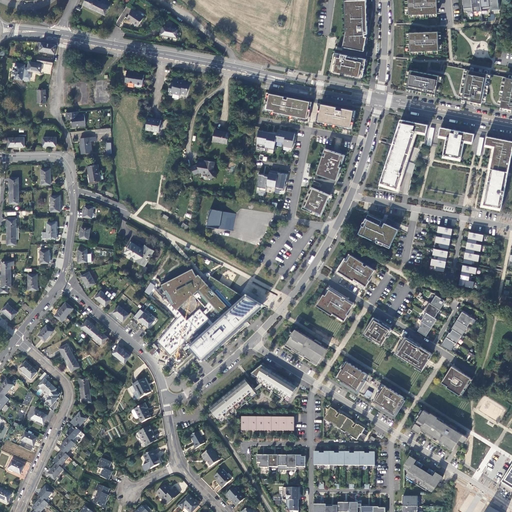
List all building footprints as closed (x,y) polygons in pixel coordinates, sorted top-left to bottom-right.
[(100,0),(100,1),(97,0),(84,0),(83,5),(105,16),(112,2),(106,0),(100,0)] [(366,0),(345,1),(346,33),(343,48),(364,51),(366,37),(364,37),(365,35),(367,35),(366,0)] [(436,0),(408,0),(409,15),(438,15),(436,0)] [(499,10),(497,0),(462,0),(464,12),(467,11),(467,12),(481,11),(481,10),(490,9),(490,10),(499,10)] [(143,18),(132,10),(126,18),(132,22),(132,23),(136,27),(143,18)] [(177,28),(160,25),(159,35),(176,37),(177,28)] [(438,32),(410,33),(410,51),(439,51),(438,32)] [(40,51),(55,54),(57,45),(41,42),(38,42),(37,42),(36,49),(40,49),(40,51)] [(366,60),(334,54),(331,73),(362,79),(366,60)] [(42,64),(53,66),(54,60),(39,57),(38,63),(42,64)] [(38,63),(29,61),(28,68),(24,68),(22,80),(30,81),(31,75),(28,74),(29,70),(41,73),(42,64),(38,63)] [(24,68),(25,65),(17,63),(16,68),(15,68),(14,73),(15,73),(14,78),(22,80),(24,68)] [(488,73),(467,69),(462,97),(462,100),(482,103),(488,73)] [(128,70),(125,70),(124,76),(126,76),(126,77),(127,77),(127,81),(133,82),(133,84),(134,85),(139,86),(141,85),(141,84),(143,74),(136,73),(136,72),(133,71),(128,70)] [(427,73),(410,70),(407,88),(436,93),(439,75),(427,73)] [(51,75),(42,74),(40,84),(49,85),(51,75)] [(500,106),(500,107),(511,109),(511,78),(506,77),(500,106)] [(172,92),(171,93),(179,95),(179,93),(185,94),(186,88),(188,88),(189,82),(172,79),(171,83),(172,83),(171,86),(168,86),(167,91),(172,92)] [(45,90),(37,91),(38,104),(46,103),(45,90)] [(308,102),(267,94),(264,109),(272,110),(271,112),(305,119),(308,102)] [(333,108),(319,105),(316,121),(345,127),(348,128),(351,112),(340,109),(339,112),(333,111),(333,108)] [(78,112),(66,113),(66,120),(71,119),(72,127),(85,126),(84,116),(79,116),(78,112)] [(161,120),(147,117),(145,129),(158,131),(161,120)] [(384,170),(380,183),(397,188),(405,164),(406,161),(407,158),(409,151),(411,146),(415,133),(414,133),(415,130),(426,133),(428,125),(400,120),(399,124),(401,124),(399,132),(397,131),(393,141),(395,142),(391,156),(389,155),(386,165),(388,166),(386,170),(384,170)] [(474,134),(440,128),(439,136),(446,137),(443,155),(461,159),(465,140),(472,142),(474,134)] [(214,130),(213,142),(226,144),(229,133),(214,130)] [(258,130),(257,147),(265,148),(265,146),(268,132),(258,130)] [(286,131),(277,130),(276,134),(275,141),(283,142),(286,131)] [(283,146),(292,147),(294,133),(286,131),(283,142),(283,146)] [(275,141),(276,134),(268,132),(265,146),(268,147),(268,149),(273,150),(275,141)] [(95,137),(80,139),(81,154),(92,153),(91,141),(96,141),(95,137)] [(511,141),(486,137),(485,144),(494,146),(491,161),(490,170),(488,176),(483,205),(501,209),(506,180),(504,179),(507,164),(509,165),(510,161),(508,160),(508,157),(511,157),(511,150),(511,149),(510,149),(511,147),(511,146),(511,141)] [(24,138),(8,138),(8,147),(25,147),(24,138)] [(56,138),(43,138),(43,147),(57,146),(56,138)] [(339,172),(345,155),(339,153),(336,152),(333,151),(324,148),(316,174),(328,178),(329,176),(337,179),(339,172)] [(212,169),(214,162),(203,160),(203,162),(197,161),(196,164),(190,166),(193,174),(199,172),(206,173),(210,179),(216,174),(212,169)] [(99,164),(88,166),(91,183),(102,181),(102,180),(101,175),(99,164)] [(51,169),(41,169),(41,185),(51,184),(51,169)] [(275,187),(277,173),(273,172),(273,173),(269,173),(268,176),(266,187),(271,188),(271,186),(275,187)] [(275,189),(283,190),(286,174),(277,173),(275,187),(275,189)] [(258,174),(257,187),(259,187),(259,191),(265,192),(266,187),(268,176),(258,174)] [(10,178),(10,191),(19,191),(18,178),(10,178)] [(304,207),(321,214),(327,201),(329,195),(312,188),(304,207)] [(19,191),(10,191),(10,204),(19,204),(19,191)] [(60,196),(51,196),(51,211),(60,211),(60,196)] [(94,207),(85,206),(83,217),(92,218),(94,207)] [(207,226),(219,228),(222,211),(210,209),(207,226)] [(235,213),(222,211),(219,228),(232,230),(235,213)] [(358,233),(390,248),(398,229),(384,222),(383,226),(379,225),(381,221),(367,215),(358,233)] [(7,219),(7,232),(17,232),(16,219),(7,219)] [(44,239),(47,239),(56,239),(56,223),(47,223),(47,232),(43,232),(44,239)] [(443,233),(442,237),(451,239),(453,228),(439,226),(437,232),(443,233)] [(91,228),(82,227),(80,238),(89,239),(91,228)] [(17,232),(7,232),(7,245),(17,245),(17,232)] [(469,232),(467,242),(476,243),(477,240),(482,241),(484,234),(469,232)] [(449,249),(451,239),(442,237),(436,236),(435,242),(439,243),(438,247),(449,249)] [(143,266),(153,250),(144,245),(141,249),(130,242),(125,252),(136,259),(135,261),(143,266)] [(476,243),(467,242),(466,252),(474,254),(475,250),(480,251),(482,244),(476,243)] [(438,256),(437,260),(446,261),(448,251),(434,248),(433,255),(438,256)] [(87,249),(78,250),(79,262),(88,262),(88,254),(87,249)] [(49,250),(40,250),(40,263),(49,263),(49,250)] [(466,252),(464,262),(474,264),(475,260),(478,261),(480,255),(474,254),(466,252)] [(338,271),(344,275),(345,273),(352,277),(351,279),(353,280),(354,279),(366,286),(370,280),(368,280),(371,275),(375,270),(351,255),(347,261),(345,260),(338,271)] [(444,271),(446,261),(437,260),(432,259),(431,265),(434,265),(434,269),(444,271)] [(2,261),(2,274),(11,274),(11,261),(2,261)] [(476,274),(477,267),(463,265),(461,275),(470,276),(470,272),(476,274)] [(206,352),(207,354),(242,323),(246,321),(253,314),(254,313),(255,312),(256,311),(257,308),(257,306),(256,305),(255,304),(254,303),(240,295),(231,289),(229,287),(219,281),(212,276),(210,275),(208,279),(212,283),(209,286),(198,274),(196,276),(193,268),(161,284),(177,310),(194,294),(205,308),(210,302),(223,317),(191,346),(194,349),(196,348),(202,355),(206,352)] [(96,284),(90,272),(81,276),(87,288),(96,284)] [(11,274),(2,274),(2,287),(1,287),(1,292),(8,292),(8,287),(12,287),(11,274)] [(37,274),(28,274),(28,290),(38,290),(37,274)] [(470,276),(461,275),(459,285),(473,288),(474,281),(471,280),(472,277),(470,276)] [(150,283),(144,292),(149,295),(155,286),(150,283)] [(329,289),(325,295),(323,294),(316,305),(323,309),(324,307),(344,320),(346,318),(348,315),(347,314),(349,310),(353,304),(329,289)] [(105,294),(101,291),(96,298),(106,306),(111,300),(105,294)] [(114,297),(108,291),(105,294),(111,300),(114,297)] [(244,292),(240,295),(254,303),(255,304),(256,305),(257,306),(257,308),(256,311),(260,306),(263,303),(244,292)] [(430,303),(440,309),(445,301),(436,295),(430,303)] [(73,308),(66,302),(55,316),(62,321),(73,308)] [(440,309),(430,303),(429,302),(424,311),(426,312),(435,317),(437,314),(438,312),(440,309)] [(18,313),(8,304),(2,311),(12,319),(18,313)] [(129,315),(119,306),(114,313),(124,321),(129,315)] [(457,320),(467,326),(470,322),(469,321),(471,317),(462,311),(457,320)] [(149,328),(157,318),(153,315),(151,318),(144,312),(138,319),(149,328)] [(435,317),(426,312),(421,321),(422,321),(432,327),(437,319),(435,317)] [(392,328),(373,317),(363,333),(382,344),(391,329),(392,328)] [(92,335),(97,328),(87,320),(82,327),(92,335)] [(453,329),(462,334),(462,335),(467,326),(457,320),(452,328),(453,329)] [(432,327),(422,321),(419,326),(420,326),(418,330),(426,336),(432,327)] [(53,331),(46,325),(38,335),(45,341),(53,331)] [(108,337),(97,328),(92,335),(102,344),(108,337)] [(294,347),(319,362),(327,349),(296,329),(293,332),(294,333),(292,336),(291,335),(285,346),(291,350),(294,347)] [(450,333),(449,332),(446,337),(456,343),(462,334),(453,329),(450,333)] [(394,354),(398,357),(399,355),(419,367),(417,369),(422,371),(426,365),(429,360),(430,358),(428,358),(431,353),(406,337),(405,336),(394,354)] [(455,347),(457,343),(456,343),(446,337),(441,345),(450,351),(453,346),(455,347)] [(60,348),(66,360),(74,355),(67,344),(60,348)] [(130,356),(119,346),(113,353),(124,363),(130,356)] [(74,355),(66,360),(72,371),(80,367),(74,355)] [(335,377),(357,391),(363,382),(361,380),(362,378),(364,380),(368,375),(346,361),(343,366),(343,367),(342,368),(335,377)] [(37,372),(26,362),(20,369),(32,379),(37,372)] [(258,377),(291,398),(297,388),(262,366),(255,371),(252,374),(258,377)] [(471,378),(452,366),(441,382),(442,382),(441,383),(447,387),(460,395),(471,378)] [(79,378),(81,391),(90,390),(88,377),(79,378)] [(291,398),(258,377),(256,380),(259,384),(288,403),(291,398)] [(144,378),(133,384),(137,391),(133,393),(137,400),(151,392),(146,384),(147,383),(144,378)] [(7,379),(0,387),(0,391),(5,396),(14,385),(7,379)] [(56,390),(45,379),(39,386),(49,395),(47,397),(49,398),(45,403),(54,411),(57,402),(56,401),(59,398),(57,397),(60,393),(56,390)] [(210,409),(218,419),(253,390),(248,384),(250,383),(248,381),(247,382),(245,380),(210,409)] [(377,404),(394,414),(398,409),(400,406),(400,405),(400,404),(401,403),(402,403),(405,398),(383,384),(380,390),(382,391),(381,393),(379,391),(373,401),(377,404)] [(90,390),(81,391),(83,404),(92,403),(90,390)] [(257,394),(253,390),(218,419),(221,423),(257,394)] [(373,393),(368,390),(365,395),(370,398),(373,393)] [(140,418),(142,423),(151,418),(147,409),(148,408),(145,404),(135,409),(140,418)] [(351,436),(357,440),(361,434),(365,429),(358,425),(353,422),(354,422),(342,414),(341,415),(337,412),(337,411),(331,407),(327,413),(328,413),(324,419),(330,423),(331,423),(336,426),(336,427),(345,433),(345,432),(351,436)] [(463,442),(467,436),(424,409),(413,427),(420,431),(422,428),(454,448),(459,439),(463,442)] [(47,416),(35,410),(31,418),(43,424),(47,416)] [(71,423),(74,425),(78,428),(87,419),(80,413),(71,423)] [(66,436),(69,438),(72,442),(82,431),(78,428),(74,425),(66,436)] [(149,427),(139,433),(146,446),(157,440),(155,435),(154,435),(149,427)] [(202,429),(190,435),(195,443),(194,444),(196,448),(205,443),(201,435),(204,434),(202,429)] [(37,438),(25,432),(22,441),(34,446),(37,438)] [(60,448),(63,451),(67,454),(76,445),(72,442),(69,438),(60,448)] [(220,460),(212,448),(202,455),(205,459),(206,458),(211,466),(220,460)] [(63,451),(54,461),(57,464),(61,467),(70,457),(67,454),(63,451)] [(145,471),(151,469),(162,463),(159,458),(158,459),(153,451),(144,455),(148,464),(143,467),(145,471)] [(319,452),(314,452),(314,465),(375,466),(375,460),(375,452),(370,452),(370,454),(365,454),(365,452),(355,452),(355,454),(350,453),(350,452),(339,452),(339,453),(334,453),(335,452),(324,452),(324,453),(319,453),(319,452)] [(269,455),(257,455),(257,462),(262,462),(262,470),(269,470),(269,467),(269,455)] [(278,455),(269,455),(269,467),(278,467),(278,455)] [(287,455),(278,455),(278,467),(278,470),(287,470),(287,455)] [(296,467),(296,455),(287,455),(287,470),(296,470),(296,467)] [(305,467),(305,455),(296,455),(296,467),(305,467)] [(410,457),(404,466),(405,467),(404,469),(409,472),(407,474),(434,491),(443,477),(436,473),(433,477),(414,465),(417,461),(410,457)] [(112,462),(102,458),(99,468),(103,470),(101,476),(109,480),(112,472),(108,470),(109,467),(110,467),(112,462)] [(24,466),(12,460),(9,469),(21,474),(24,466)] [(61,467),(57,464),(48,474),(55,480),(64,470),(61,467)] [(511,465),(501,483),(511,489),(511,465)] [(223,469),(215,477),(220,483),(219,484),(223,489),(232,481),(227,475),(228,474),(223,469)] [(110,489),(98,484),(95,490),(98,491),(93,503),(107,508),(107,506),(105,505),(109,495),(108,495),(110,489)] [(169,489),(165,485),(157,492),(168,504),(175,498),(180,494),(175,489),(170,493),(168,490),(169,489)] [(39,496),(42,498),(47,503),(50,500),(48,498),(53,493),(46,487),(39,496)] [(226,495),(229,499),(231,498),(234,501),(238,505),(245,499),(240,494),(241,492),(236,487),(226,495)] [(283,488),(282,500),(299,500),(299,488),(283,488)] [(11,494),(0,489),(0,499),(8,503),(11,494)] [(193,499),(190,495),(179,505),(182,509),(185,507),(189,511),(193,511),(199,506),(193,499)] [(418,506),(418,496),(403,496),(403,506),(418,506)] [(33,508),(36,511),(37,511),(41,511),(48,504),(47,503),(42,498),(33,508)] [(298,511),(299,500),(284,500),(284,503),(290,511),(293,511),(292,511),(298,511)] [(349,511),(350,502),(338,502),(338,506),(337,511),(349,511)] [(362,503),(350,502),(349,511),(361,511),(362,505),(362,503)] [(499,511),(484,503),(478,511),(499,511)]
